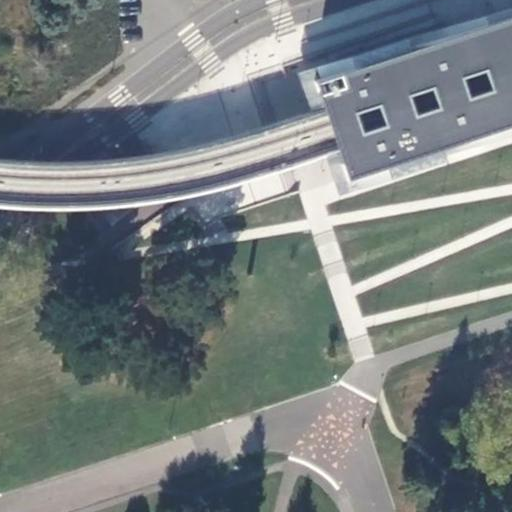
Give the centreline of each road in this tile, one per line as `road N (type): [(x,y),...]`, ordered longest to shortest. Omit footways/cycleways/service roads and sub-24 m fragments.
road 1 (unclassified): [(7,511),(352,404)]
road 2 (secondary): [(73,144),(134,117),(257,30),(344,0)]
road 3 (secondary): [(261,0),(221,19),(118,95),(73,144)]
